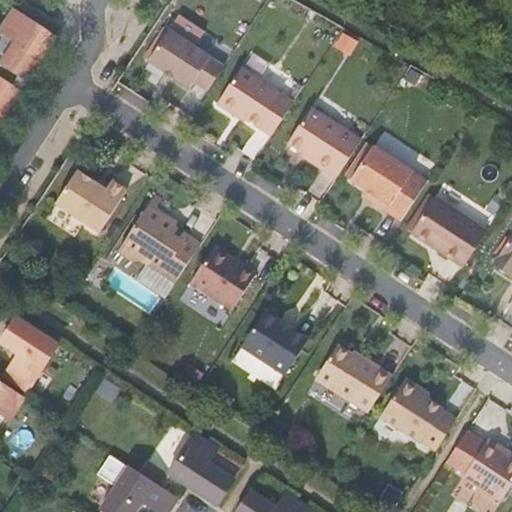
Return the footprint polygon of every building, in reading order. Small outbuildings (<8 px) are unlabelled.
[(27,81),(55,38),(13,10),(0,29),(0,30),(15,41),(1,63),(27,81)] [(191,87),(211,56),(170,30),(150,60),(191,87)] [(238,73),(218,104),(235,115),(237,113),(272,136),(291,107),(238,73)] [(0,122),(20,92),(0,78),(0,122)] [(361,141),(311,108),(288,144),(311,158),(309,160),(337,178),(361,141)] [(401,221),(427,182),(373,147),(352,180),(377,197),(374,203),(401,221)] [(100,232),(128,191),(112,181),(106,190),(78,171),(56,204),(100,232)] [(487,232),(435,197),(411,233),(452,259),(454,255),(466,263),(487,232)] [(176,282),(200,246),(163,221),(165,217),(149,206),(120,251),(136,262),(143,260),(176,282)] [(511,236),(493,266),(511,278),(511,236)] [(256,275),(214,247),(190,283),(232,310),(256,275)] [(282,321),(265,310),(241,347),(285,375),(309,339),(292,328),(291,331),(280,323),(282,321)] [(61,344),(17,316),(0,342),(18,354),(5,375),(28,391),(61,344)] [(368,413),(392,377),(379,368),(379,367),(364,357),(362,360),(339,344),(316,379),(368,413)] [(410,381),(403,383),(380,417),(421,444),(422,442),(436,451),(456,420),(443,411),(443,410),(417,392),(416,385),(410,381)] [(24,398),(0,382),(0,411),(11,419),(24,398)] [(207,498),(218,505),(235,478),(209,462),(219,447),(195,432),(168,473),(187,485),(192,488),(195,483),(201,487),(198,492),(207,498)] [(464,478),(501,502),(511,485),(511,458),(501,451),(503,448),(489,439),(464,478)] [(169,511),(173,507),(178,499),(128,467),(110,455),(98,474),(116,485),(101,508),(107,511),(136,511),(144,501),(160,511),(169,511)] [(307,511),(310,507),(287,492),(277,506),(252,489),(236,511),(307,511)]
